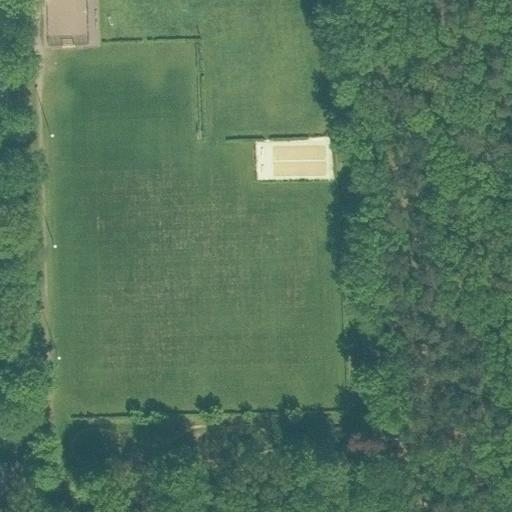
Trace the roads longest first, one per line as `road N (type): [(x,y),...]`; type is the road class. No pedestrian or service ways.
road 1 (track): [(36,0),(47,418),(62,491),(0,495)]
road 2 (track): [(62,491),(362,473),(482,452)]
